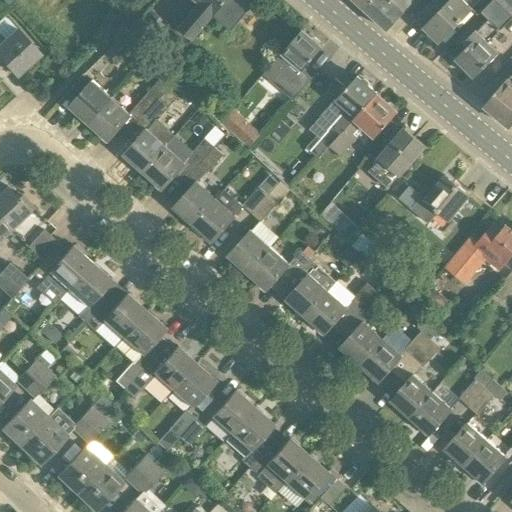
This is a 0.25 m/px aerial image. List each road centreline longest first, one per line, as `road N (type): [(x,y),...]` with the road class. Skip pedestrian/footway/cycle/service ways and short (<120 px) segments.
road 1 (residential): [(448,511),(48,155),(14,147)]
road 2 (tertiary): [(511,149),(334,0)]
